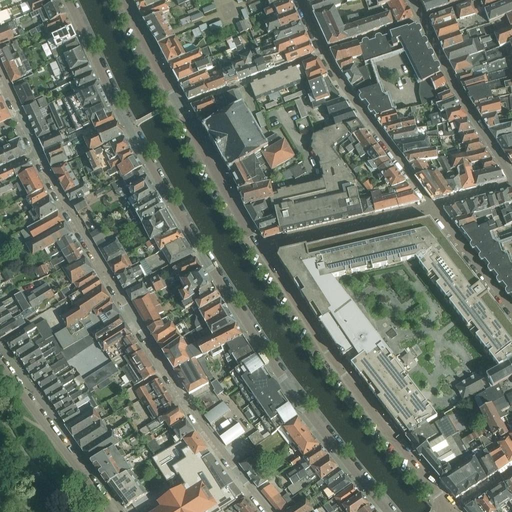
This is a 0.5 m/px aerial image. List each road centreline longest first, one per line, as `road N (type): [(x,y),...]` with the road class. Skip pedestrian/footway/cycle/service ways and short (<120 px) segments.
road 1 (unclassified): [(389,511),(267,355),(202,252),(67,0)]
road 2 (residential): [(35,154),(175,389),(268,511)]
road 3 (unclassified): [(259,250),(336,367),(451,511)]
road 4 (unclassified): [(123,0),(259,250)]
road 5 (residential): [(411,0),(511,175)]
road 6 (unclassified): [(0,362),(113,511)]
road 7 (residential): [(259,250),(432,208)]
road 8 (residential): [(432,208),(349,95)]
road 9 (residential): [(511,311),(432,208)]
